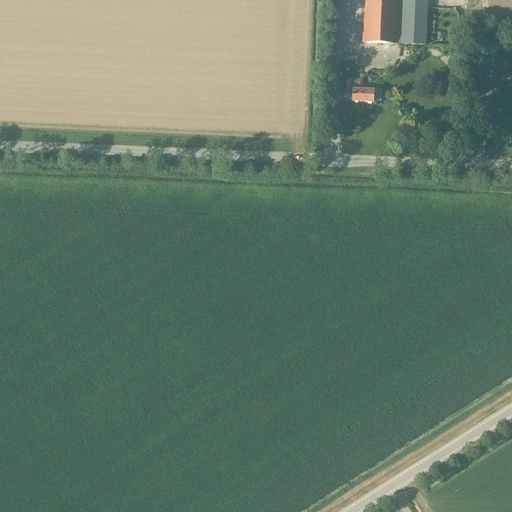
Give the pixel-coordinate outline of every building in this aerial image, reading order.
[(397,44),(398,0),(363,0),(362,42),(397,44)] [(398,0),(397,44),(425,45),(427,0),(398,0)] [(503,40),(495,39),(486,39),(486,50),(502,51),(503,40)] [(501,87),(511,87),(511,74),(507,74),(508,61),(502,61),(502,68),(501,87)] [(374,90),(360,89),(360,82),(354,82),(354,80),(347,79),(346,97),(352,97),(352,102),(373,103),(374,90)]
